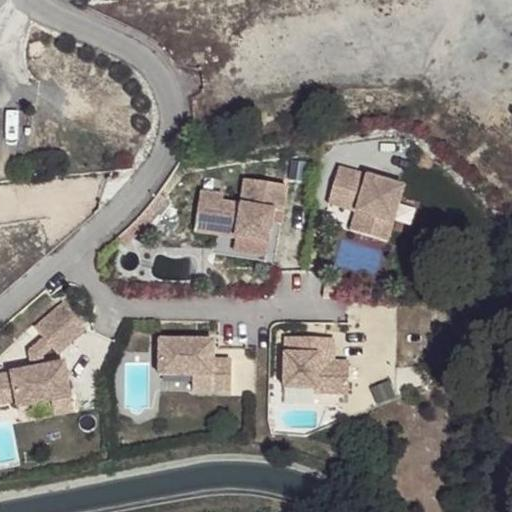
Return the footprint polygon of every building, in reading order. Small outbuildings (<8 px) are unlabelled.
[(336,173),(327,204),(364,215),(357,240),(384,248),(401,193),(364,182),(361,193),(353,191),(356,179),(336,173)] [(364,182),(356,179),(353,191),(361,193),(364,182)] [(275,191),(234,184),(229,210),(211,207),(212,200),(189,197),(183,236),(225,243),(257,248),(260,231),(262,218),(271,220),(275,191)] [(364,215),(327,204),(325,210),(353,218),(348,237),(357,240),(364,215)] [(271,220),(262,218),(260,231),(269,232),(271,220)] [(257,248),(225,243),(223,256),(255,261),(257,248)] [(26,366),(38,364),(37,363),(47,354),(53,361),(82,337),(59,310),(30,334),(39,345),(24,358),(26,366)] [(329,345),(281,344),(280,395),(311,395),(312,400),(340,400),(344,400),(345,369),(329,368),(324,368),(324,362),(329,361),(329,345)] [(209,347),(155,346),(155,382),(188,382),(207,382),(207,397),(226,398),(227,367),(209,366),(209,347)] [(38,364),(26,366),(27,376),(39,374),(38,364)] [(27,376),(0,380),(0,409),(11,408),(13,414),(46,408),(65,405),(59,370),(39,374),(27,376)] [(207,382),(188,382),(188,397),(207,397),(207,382)] [(369,394),(375,407),(391,401),(385,387),(369,394)] [(65,405),(46,408),(49,423),(67,420),(65,405)]
